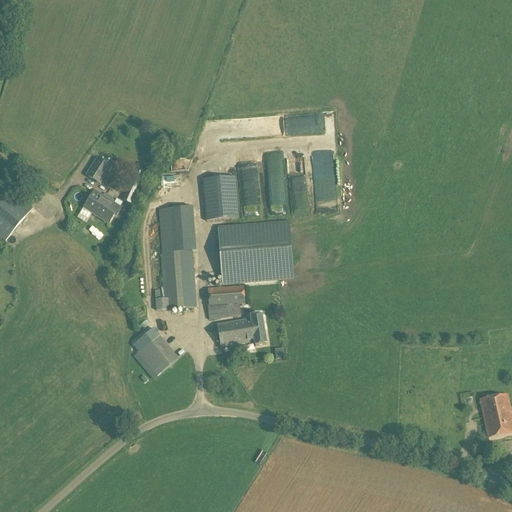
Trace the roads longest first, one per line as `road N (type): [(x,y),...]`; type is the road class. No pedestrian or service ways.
road 1 (unclassified): [(511,488),(453,461),(273,420),(200,412)]
road 2 (unclassified): [(44,511),(141,430),(200,412)]
